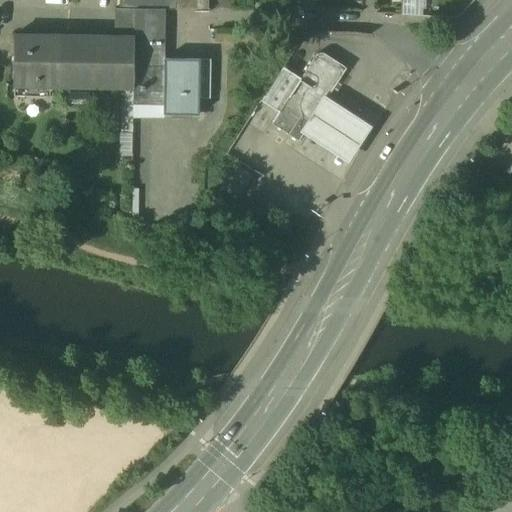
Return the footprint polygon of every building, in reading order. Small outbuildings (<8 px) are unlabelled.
[(175,0),(121,0),(121,9),(135,9),(161,10),(175,10),(175,0)] [(175,0),(175,10),(201,10),(201,0),(175,0)] [(121,9),(115,9),(114,37),(134,37),(135,9),(121,9)] [(161,10),(135,9),(134,37),(134,43),(159,43),(161,43),(161,10)] [(114,37),(13,36),(13,88),(133,89),(133,87),(133,66),(134,43),(134,37),(114,37)] [(159,43),(134,43),(133,66),(158,67),(159,61),(159,43)] [(278,112),(271,123),(298,141),(301,137),(310,122),(311,121),(325,100),(346,68),(323,53),(317,53),(301,78),(278,112)] [(206,61),(159,61),(158,67),(133,66),(133,87),(140,87),(140,89),(144,89),(144,87),(166,88),(165,105),(178,105),(178,115),(194,116),(195,95),(206,95),(206,61)] [(283,67),(261,101),(278,112),(301,78),(283,67)] [(372,130),(325,100),(311,121),(310,122),(301,137),(349,167),(372,130)] [(253,176),(232,163),(220,184),(240,197),(253,176)]
